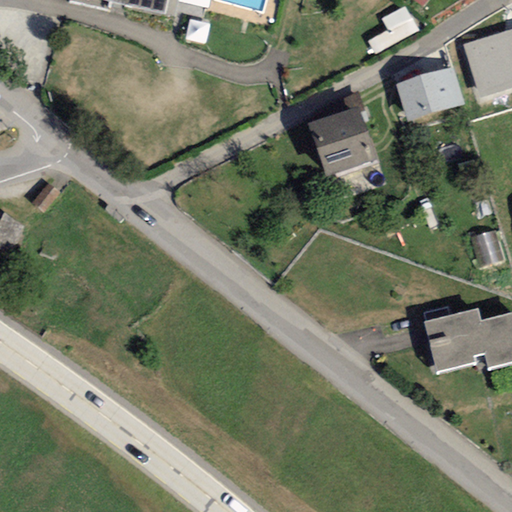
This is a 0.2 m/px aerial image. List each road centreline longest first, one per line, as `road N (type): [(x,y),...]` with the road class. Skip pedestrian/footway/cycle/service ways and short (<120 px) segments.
road 1 (residential): [(135,209),(511,506)]
road 2 (residential): [(499,0),(167,183),(135,209)]
road 3 (primary): [(226,511),(0,344)]
